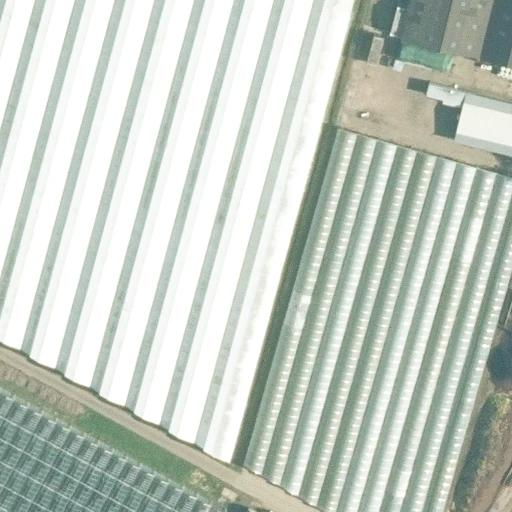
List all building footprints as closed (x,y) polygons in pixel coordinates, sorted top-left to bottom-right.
[(0,0),(0,333),(231,458),(353,0),(0,0)] [(511,0),(409,0),(401,35),(511,62),(511,0)] [(511,101),(430,81),(427,93),(463,102),(454,138),(511,151),(511,101)] [(258,472),(298,482),(292,395),(306,334),(315,333),(317,324),(335,329),(350,265),(333,261),(336,251),(350,250),(352,283),(360,250),(403,260),(409,260),(412,249),(434,255),(435,248),(483,244),(485,269),(492,271),(495,303),(511,307),(511,304),(511,173),(364,138),(363,133),(358,155),(373,158),(370,171),(330,173),(258,472)] [(0,511),(232,511),(0,386),(0,511)]
